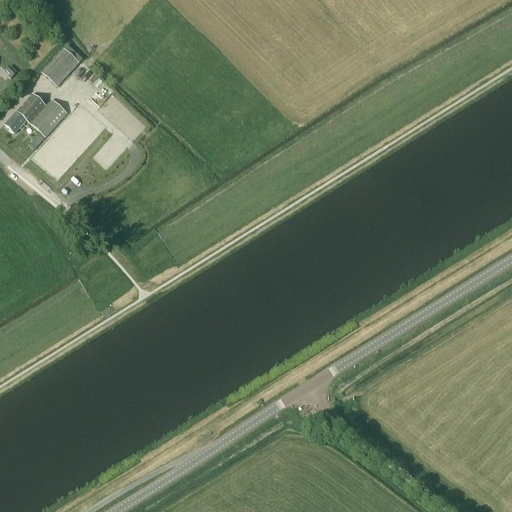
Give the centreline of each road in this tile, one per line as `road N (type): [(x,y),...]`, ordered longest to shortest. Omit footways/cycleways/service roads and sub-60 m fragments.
road 1 (tertiary): [(307,387),(511,258)]
road 2 (tertiary): [(109,511),(307,387)]
road 3 (unclassified): [(452,511),(325,411),(307,387)]
